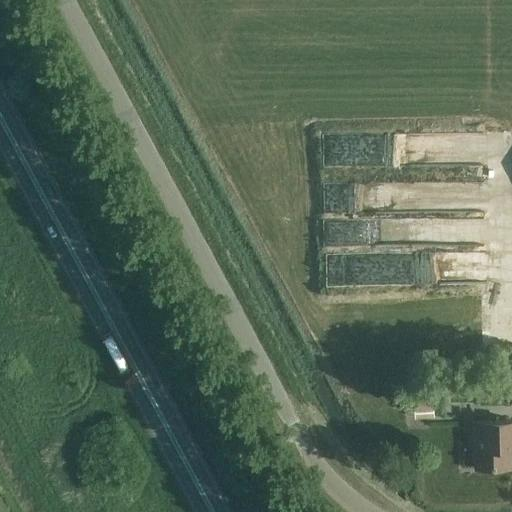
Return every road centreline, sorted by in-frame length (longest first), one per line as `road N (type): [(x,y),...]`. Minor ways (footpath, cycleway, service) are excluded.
road 1 (unclassified): [(369,511),(318,458),(227,309),(68,0)]
road 2 (trunk): [(212,511),(0,117)]
